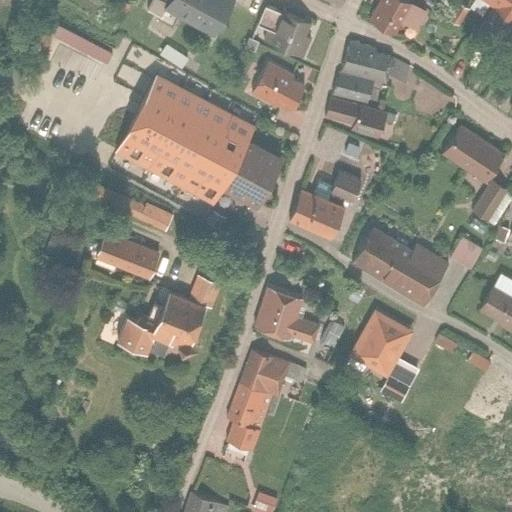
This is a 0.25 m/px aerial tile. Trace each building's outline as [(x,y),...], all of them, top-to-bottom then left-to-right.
[(200,0),(146,0),(190,21),(200,0)] [(291,12),(257,0),(249,0),(246,12),(257,16),(252,30),(281,41),(291,12)] [(382,7),(385,0),(348,0),(348,1),(377,16),(382,7)] [(385,0),(382,7),(401,17),(410,0),(385,0)] [(487,0),(459,0),(451,13),(479,30),(495,5),(487,0)] [(511,2),(510,2),(493,31),(511,42),(511,2)] [(326,48),(353,57),(365,62),(374,38),(334,25),(326,48)] [(77,77),(114,98),(137,55),(101,35),(77,77)] [(234,76),(270,92),(284,60),(248,44),(234,76)] [(317,78),(342,87),(353,57),(326,48),(317,78)] [(114,98),(95,134),(136,156),(194,187),(205,167),(237,184),(261,139),(231,123),(238,109),(137,55),(114,98)] [(342,87),(317,78),(308,103),(360,118),(368,94),(342,87)] [(440,108),(422,139),(467,165),(486,135),(440,108)] [(117,195),(136,156),(95,134),(64,119),(44,158),(117,195)] [(297,140),(316,150),(325,133),(306,123),(297,140)] [(343,162),(316,150),(308,172),(336,182),(343,162)] [(487,175),(467,165),(452,194),(472,204),(487,175)] [(286,174),(277,200),(315,214),(325,188),(286,174)] [(511,192),(499,188),(486,224),(511,234),(511,192)] [(389,229),(351,204),(333,230),(407,279),(430,244),(394,220),(389,229)] [(138,234),(82,213),(72,239),(129,260),(138,234)] [(460,247),(470,225),(449,214),(438,236),(460,247)] [(481,251),(472,266),(493,280),(503,264),(481,251)] [(472,266),(456,293),(506,321),(511,309),(511,289),(493,280),(472,266)] [(184,288),(143,269),(123,313),(132,317),(164,332),(184,288)] [(241,310),(270,319),(293,327),(299,308),(276,300),(282,284),(253,274),(241,310)] [(393,310),(351,288),(325,335),(367,358),(393,310)] [(123,335),(132,317),(123,313),(99,302),(90,320),(123,335)] [(436,326),(416,313),(408,325),(429,338),(436,326)] [(450,330),(443,341),(463,354),(470,342),(450,330)] [(236,331),(225,363),(257,374),(268,342),(236,331)] [(211,402),(242,413),(257,374),(225,363),(211,402)] [(474,404),(439,389),(410,458),(511,500),(511,385),(486,375),(474,404)] [(204,423),(235,431),(242,413),(211,402),(204,423)] [(351,474),(383,485),(391,462),(360,450),(351,474)] [(316,456),(299,498),(330,511),(347,469),(316,456)] [(255,477),(233,472),(228,492),(251,497),(255,477)] [(161,511),(190,511),(192,504),(205,507),(212,485),(172,473),(161,511)]
